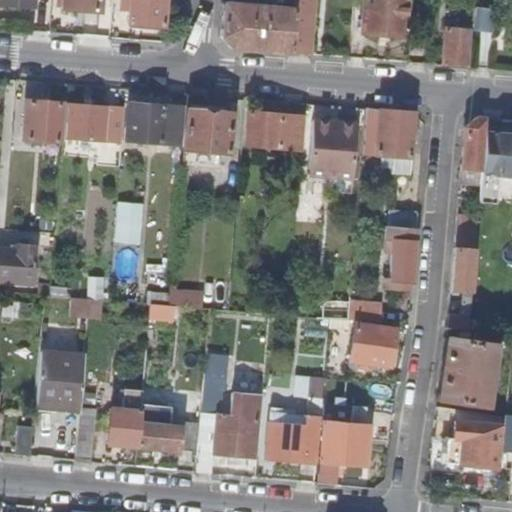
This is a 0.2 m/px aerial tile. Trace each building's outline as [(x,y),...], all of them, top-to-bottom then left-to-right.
[(63,10),(112,15),(112,0),(57,0),(57,8),(62,8),(63,10)] [(165,0),(121,0),(121,5),(126,5),(125,11),(129,12),(128,26),(163,28),(165,0)] [(286,0),(285,9),(221,3),(219,35),(229,49),(289,54),(293,0),(286,0)] [(293,0),(289,54),(308,55),(312,0),(293,0)] [(362,0),(359,36),(405,39),(407,0),(362,0)] [(442,29),(439,66),(467,68),(470,31),(442,29)] [(23,140),(62,144),(62,138),(63,117),(64,106),(26,103),(23,140)] [(181,148),(184,109),(127,105),(123,143),(181,148)] [(63,117),(62,138),(104,142),(106,110),(69,107),(68,117),(63,117)] [(366,110),(355,109),(354,123),(312,120),(309,161),(317,161),(317,157),(362,159),(362,153),(366,110)] [(396,113),(366,110),(362,153),(382,155),(382,168),(391,169),(396,113)] [(232,116),(188,112),(184,152),(222,155),(230,156),(232,116)] [(302,151),(305,116),(248,112),(246,149),(302,151)] [(416,115),(396,113),(391,169),(391,174),(410,175),(416,115)] [(485,135),(486,120),(475,119),(465,129),(461,169),(474,171),(474,176),(481,176),(485,135)] [(497,177),(511,177),(511,137),(485,135),(481,176),(478,205),(493,207),(497,177)] [(222,155),(184,152),(184,158),(222,161),(222,155)] [(387,212),(386,227),(416,229),(417,214),(387,212)] [(416,229),(386,227),(383,259),(390,259),(389,275),(383,275),(383,281),(388,281),(387,283),(411,284),(416,229)] [(476,235),(456,234),(454,249),(475,251),(476,235)] [(38,245),(19,243),(19,249),(0,247),(0,280),(35,282),(38,245)] [(454,249),(450,291),(462,293),(461,305),(470,306),(475,251),(454,249)] [(85,276),(84,298),(100,298),(101,276),(85,276)] [(204,291),(171,289),(171,294),(170,304),(203,307),(204,291)] [(153,293),(152,303),(170,304),(171,294),(153,293)] [(98,318),(99,299),(67,298),(66,317),(98,318)] [(352,304),(351,320),(382,324),(384,308),(352,304)] [(395,330),(353,325),(347,367),(369,370),(370,365),(388,368),(395,330)] [(445,339),(436,400),(486,407),(494,346),(511,348),(511,345),(511,333),(481,332),(481,343),(445,339)] [(41,346),(0,342),(0,393),(8,394),(9,390),(36,393),(40,347),(41,346)] [(40,347),(36,393),(35,404),(80,407),(86,353),(40,347)] [(225,370),(206,369),(202,400),(210,400),(210,395),(222,395),(225,370)] [(292,374),(289,394),(318,399),(321,379),(292,374)] [(141,403),(143,389),(124,387),(122,409),(110,408),(107,444),(137,446),(141,403)] [(201,412),(197,452),(213,454),(252,457),(257,396),(232,393),(229,415),(201,412)] [(312,421),(310,440),(319,441),(321,423),(323,404),(323,401),(308,399),(307,416),(312,421)] [(169,405),(141,403),(137,446),(178,451),(180,426),(168,425),(169,405)] [(323,404),(321,423),(325,424),(321,461),(364,466),(370,428),(363,427),(366,409),(323,404)] [(95,409),(80,407),(75,461),(90,463),(95,409)] [(490,427),(492,427),(494,414),(448,409),(446,420),(490,427)] [(506,415),(501,468),(506,469),(508,452),(511,452),(511,413),(506,412),(506,415)] [(495,468),(501,468),(506,415),(494,414),(492,427),(490,455),(497,455),(495,468)] [(484,468),(490,427),(446,420),(443,440),(449,441),(445,464),(484,468)] [(27,454),(30,426),(14,425),(11,452),(27,454)] [(301,464),(300,483),(314,484),(319,441),(310,440),(304,439),(305,428),(275,425),(274,435),(268,434),(266,452),(272,452),(270,461),(301,464)] [(197,452),(194,473),(211,475),(213,454),(197,452)]
